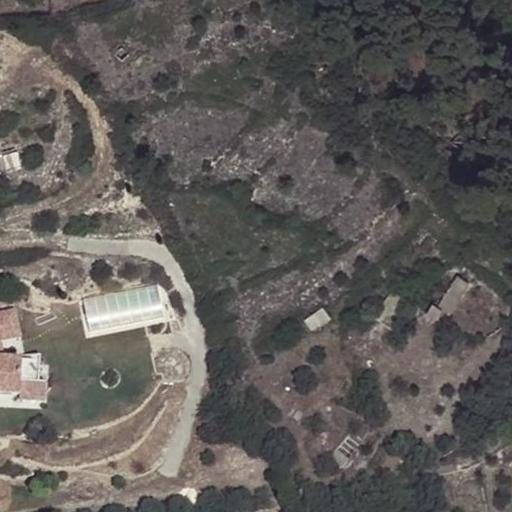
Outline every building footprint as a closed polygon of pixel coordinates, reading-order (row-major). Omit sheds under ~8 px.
[(117,57),(126,63),(133,54),(124,48),(117,57)] [(68,107),(64,112),(64,114),(67,117),(71,117),(75,111),(68,107)] [(441,307),(436,317),(442,323),(467,280),(464,279),(445,309),(441,307)] [(13,314),(0,316),(0,397),(19,401),(20,389),(37,391),(40,368),(25,366),(2,363),(0,352),(0,338),(18,335),(13,314)] [(37,391),(20,389),(19,401),(18,406),(42,410),(44,392),(37,391)]
